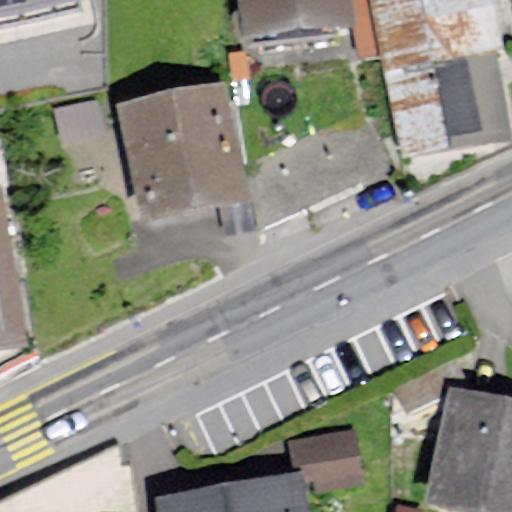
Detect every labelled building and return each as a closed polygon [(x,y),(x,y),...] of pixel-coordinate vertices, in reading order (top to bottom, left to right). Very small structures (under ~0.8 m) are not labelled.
[(0,0),(0,15),(69,0),(0,0)] [(331,0),(226,0),(230,45),(335,35),(331,0)] [(359,0),(374,82),(383,81),(398,164),(501,146),(474,0),(359,0)] [(218,88),(134,107),(158,212),(242,192),(218,88)] [(387,170),(367,122),(256,167),(267,220),(283,213),(345,187),(387,170)] [(0,370),(27,356),(23,343),(1,189),(0,188),(0,370)] [(511,511),(511,418),(444,404),(420,511),(423,511),(511,511)] [(342,443),(294,452),(302,494),(351,484),(342,443)] [(129,511),(114,452),(0,501),(0,511),(129,511)] [(292,511),(290,492),(152,511),(292,511)]
